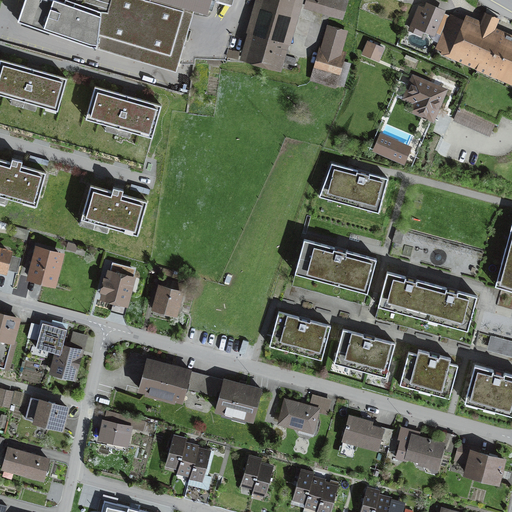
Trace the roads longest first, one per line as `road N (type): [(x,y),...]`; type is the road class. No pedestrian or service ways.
road 1 (residential): [(511,437),(106,327)]
road 2 (residential): [(348,161),(511,204)]
road 3 (residential): [(0,140),(153,183)]
road 4 (residential): [(106,327),(72,473)]
road 5 (residential): [(211,511),(72,473)]
